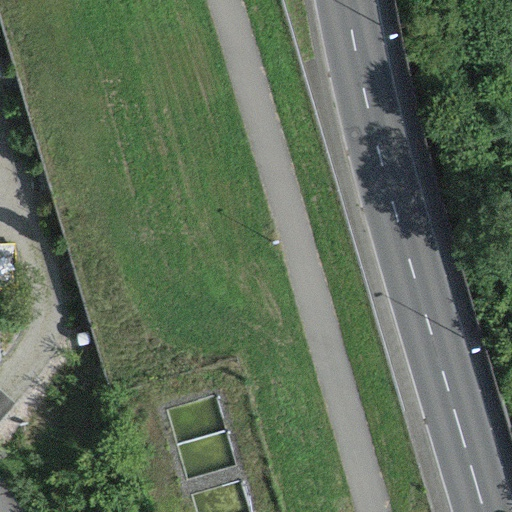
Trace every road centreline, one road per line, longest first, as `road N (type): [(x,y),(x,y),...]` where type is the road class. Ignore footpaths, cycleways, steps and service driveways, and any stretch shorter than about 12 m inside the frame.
road 1 (motorway): [(363,511),(211,0)]
road 2 (motorway): [(84,0),(234,511)]
road 3 (primary): [(482,511),(366,105),(345,0)]
